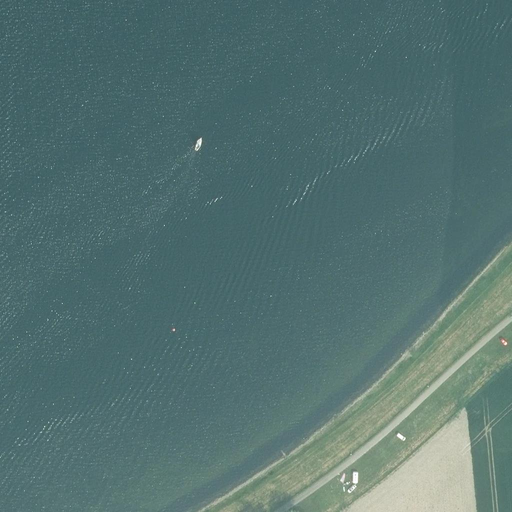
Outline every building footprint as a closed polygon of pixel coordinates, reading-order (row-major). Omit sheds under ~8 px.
[(477,378),(482,374),(474,363),(469,366),(477,378)] [(450,405),(457,400),(451,393),(444,398),(450,405)] [(387,442),(392,449),(400,443),(394,436),(387,442)] [(372,464),(367,467),(370,473),(375,471),(372,464)] [(365,477),(370,474),(366,467),(361,469),(365,477)] [(354,476),(345,484),(352,492),(361,484),(354,476)] [(318,504),(326,508),(329,501),(321,498),(318,504)]
